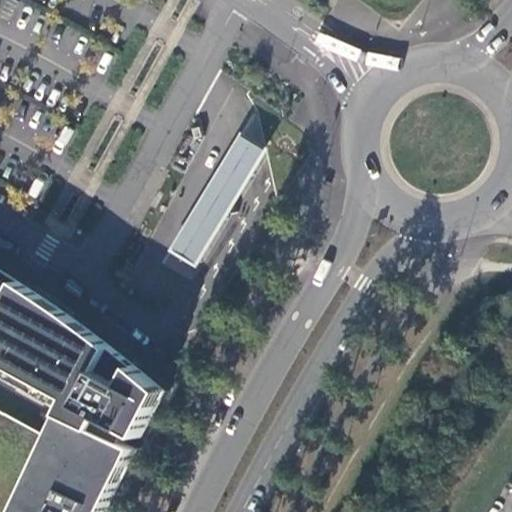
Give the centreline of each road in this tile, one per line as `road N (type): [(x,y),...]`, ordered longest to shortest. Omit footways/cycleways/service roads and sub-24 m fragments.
road 1 (unknown): [(187,92),(209,138),(146,270),(141,300),(179,331),(263,198)]
road 2 (residential): [(240,0),(86,265),(0,217)]
road 3 (primary): [(365,182),(344,251),(198,511)]
road 4 (primary): [(242,511),(369,286),(432,227)]
